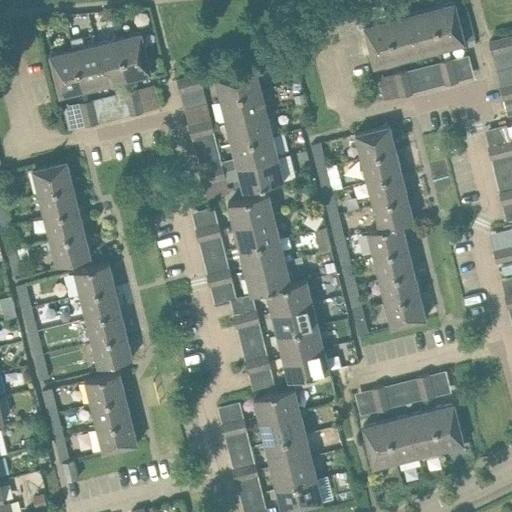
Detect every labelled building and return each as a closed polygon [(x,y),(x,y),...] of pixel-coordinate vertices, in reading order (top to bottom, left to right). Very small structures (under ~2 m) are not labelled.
[(382,1),(354,9),(358,26),(364,25),(365,28),(374,65),(397,59),(387,19),(382,1)] [(455,1),(432,7),(443,47),(465,42),(455,1)] [(432,7),(409,13),(420,53),(443,47),(432,7)] [(409,13),(387,19),(397,59),(420,53),(409,13)] [(141,31),(118,37),(128,78),(151,72),(141,31)] [(511,35),(489,41),(492,53),(511,48),(511,35)] [(83,37),(71,40),(73,48),(83,89),(106,83),(96,43),(85,45),(83,37)] [(128,78),(118,37),(96,43),(106,83),(128,78)] [(60,94),(83,89),(73,48),(50,54),(60,94)] [(439,61),(442,72),(455,69),(452,58),(439,61)] [(221,99),(261,89),(255,66),(215,76),(221,99)] [(394,73),(397,84),(410,81),(407,69),(394,73)] [(458,81),(455,69),(442,72),(445,84),(458,81)] [(200,74),(177,79),(180,92),(203,86),(200,74)] [(413,92),(410,81),(397,84),(400,96),(413,92)] [(511,96),(511,85),(511,83),(500,86),(503,99),(511,96)] [(128,102),(140,99),(137,87),(125,91),(128,102)] [(267,111),(261,89),(221,99),(226,122),(267,111)] [(304,93),(294,96),(296,104),(306,101),(304,93)] [(83,113),(95,110),(92,99),(80,102),(83,113)] [(140,99),(128,102),(131,114),(143,111),(140,99)] [(95,110),(83,113),(85,125),(98,122),(95,110)] [(232,144),(273,134),(267,111),(226,122),(232,144)] [(200,121),(203,134),(214,131),(211,119),(200,121)] [(191,137),(203,134),(200,121),(188,124),(191,137)] [(361,156),(396,148),(390,124),(355,132),(361,156)] [(232,144),(238,167),(278,157),(273,134),(232,144)] [(499,143),(503,155),(511,153),(511,143),(511,140),(499,143)] [(311,144),(317,168),(326,165),(320,142),(311,144)] [(491,158),(503,155),(499,143),(488,146),(491,158)] [(367,180),(402,172),(396,148),(361,156),(367,180)] [(284,179),(278,157),(238,167),(243,190),(284,179)] [(67,159),(32,168),(33,170),(38,191),(38,192),(73,183),(67,159)] [(211,167),(214,179),(226,176),(222,164),(211,167)] [(302,166),(298,173),(300,181),(313,178),(309,165),(302,166)] [(317,168),(323,192),(332,189),(326,165),(317,168)] [(214,179),(211,167),(199,169),(202,182),(214,179)] [(373,204),(408,196),(402,172),(367,180),(373,204)] [(79,207),(73,183),(38,192),(44,216),(79,207)] [(511,201),(511,193),(511,188),(499,191),(502,203),(511,201)] [(323,192),(329,216),(338,213),(332,189),(323,192)] [(234,225),(275,215),(269,192),(228,202),(234,225)] [(379,228),(402,223),(414,220),(408,196),(373,204),(379,228)] [(11,224),(5,200),(0,201),(0,219),(2,227),(11,224)] [(44,216),(50,240),(85,231),(79,207),(44,216)] [(369,212),(345,215),(346,226),(370,223),(369,212)] [(344,237),(338,213),(329,216),(335,239),(344,237)] [(234,225),(239,248),(280,238),(275,215),(234,225)] [(207,225),(210,238),(222,235),(218,222),(207,225)] [(374,255),(408,246),(402,223),(379,228),(368,231),(374,255)] [(11,224),(2,227),(8,250),(17,248),(11,224)] [(210,238),(207,225),(195,228),(198,240),(210,238)] [(85,231),(50,240),(56,264),(91,255),(85,231)] [(335,239),(341,263),(350,261),(344,237),(335,239)] [(245,271),(286,260),(280,238),(239,248),(245,271)] [(414,270),(408,246),(374,255),(380,279),(414,270)] [(508,259),(505,246),(493,249),(496,262),(508,259)] [(23,272),(17,248),(8,250),(14,274),(23,272)] [(291,283),(286,260),(245,271),(251,293),(266,289),(307,279),(291,283)] [(74,270),(80,294),(115,285),(109,261),(74,270)] [(356,285),(350,261),(341,263),(347,287),(356,285)] [(218,270),(221,283),(233,280),(230,267),(218,270)] [(221,283),(218,270),(207,273),(210,286),(221,283)] [(380,279),(386,302),(420,294),(414,270),(380,279)] [(266,289),(272,312),(313,302),(307,279),(266,289)] [(16,284),(22,308),(31,306),(25,282),(16,284)] [(115,285),(80,294),(86,317),(121,309),(115,285)] [(347,287),(353,310),(362,308),(356,285),(347,287)] [(426,317),(420,294),(386,302),(392,326),(426,317)] [(277,334),(318,324),(313,302),(272,312),(277,334)] [(37,330),(31,306),(22,308),(28,332),(37,330)] [(15,308),(2,311),(4,319),(17,316),(15,308)] [(362,308),(353,310),(359,334),(368,332),(362,308)] [(92,341),(127,333),(121,309),(86,317),(92,341)] [(245,312),(248,324),(260,321),(257,309),(245,312)] [(248,324),(245,312),(233,315),(236,327),(248,324)] [(324,347),(318,324),(277,334),(283,357),(324,347)] [(28,332),(34,356),(43,354),(37,330),(28,332)] [(132,357),(127,333),(92,341),(98,365),(132,357)] [(329,369),(324,347),(283,357),(289,380),(329,369)] [(43,354),(34,356),(40,379),(49,377),(43,354)] [(256,357),(259,369),(271,366),(268,354),(256,357)] [(259,369),(256,357),(245,360),(248,372),(259,369)] [(91,403),(125,394),(119,370),(85,379),(91,403)] [(417,376),(419,387),(432,384),(429,373),(417,376)] [(374,399),(387,396),(384,384),(371,387),(374,399)] [(435,396),(432,384),(419,387),(422,399),(435,396)] [(259,420),(300,410),(294,387),(254,397),(259,420)] [(42,390),(48,414),(57,411),(51,388),(42,390)] [(131,418),(125,394),(91,403),(97,427),(131,418)] [(387,396),(374,399),(377,410),(390,407),(387,396)] [(454,402),(431,407),(441,448),(464,442),(454,402)] [(431,407),(408,413),(419,454),(441,448),(431,407)] [(306,432),(300,410),(259,420),(265,442),(306,432)] [(63,435),(57,411),(48,414),(54,438),(63,435)] [(419,454),(408,413),(386,419),(396,459),(419,454)] [(244,417),(233,420),(236,432),(247,429),(244,417)] [(137,442),(131,418),(97,427),(103,451),(137,442)] [(373,465),(396,459),(386,419),(363,425),(373,465)] [(236,432),(233,420),(221,423),(224,435),(236,432)] [(265,442),(271,465),(311,455),(306,432),(265,442)] [(63,435),(54,438),(60,462),(62,461),(69,459),(63,435)] [(317,477),(311,455),(271,465),(276,487),(317,477)] [(74,458),(69,459),(62,461),(67,480),(78,477),(74,458)] [(244,465),(247,477),(259,475),(255,462),(244,465)] [(247,477),(244,465),(232,468),(235,480),(247,477)] [(39,470),(29,473),(30,480),(36,483),(42,481),(39,470)] [(317,477),(276,487),(282,510),(323,500),(317,477)] [(5,502),(1,490),(0,489),(0,511),(11,511),(9,501),(5,502)] [(44,493),(34,495),(37,507),(47,505),(44,493)]
